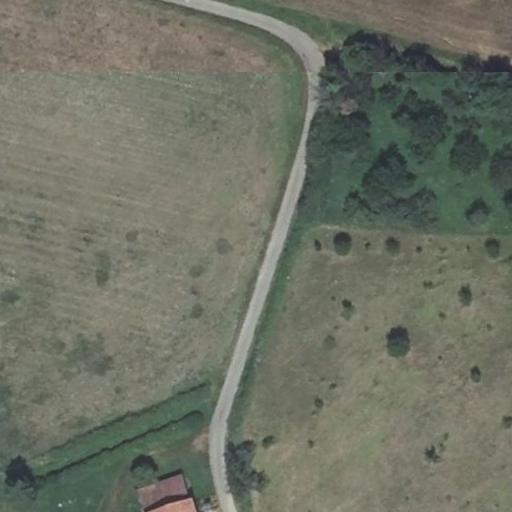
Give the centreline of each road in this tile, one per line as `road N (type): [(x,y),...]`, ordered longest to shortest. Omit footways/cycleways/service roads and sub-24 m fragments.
road 1 (unclassified): [(230,511),(212,445),(301,181),(318,84),(310,49)]
road 2 (track): [(310,49),(361,42),(511,86)]
road 3 (unclassified): [(172,0),(273,25),(310,49)]
